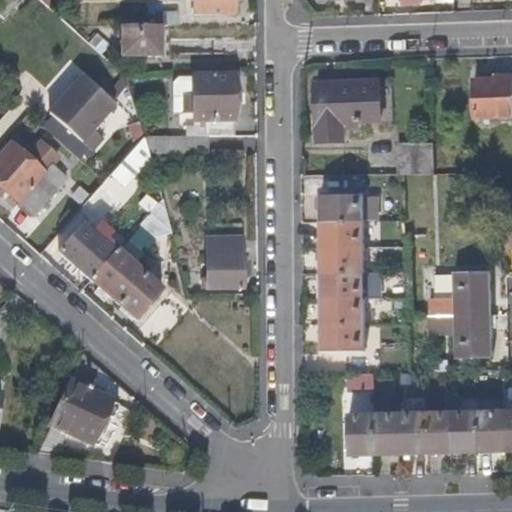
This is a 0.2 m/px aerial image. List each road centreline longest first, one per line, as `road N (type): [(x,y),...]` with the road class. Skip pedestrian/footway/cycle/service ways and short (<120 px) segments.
road 1 (residential): [(280,42),(283,511)]
road 2 (residential): [(280,511),(207,434),(0,252)]
road 3 (residential): [(0,480),(247,511)]
road 4 (residential): [(280,42),(511,34)]
road 5 (residential): [(392,511),(511,508)]
